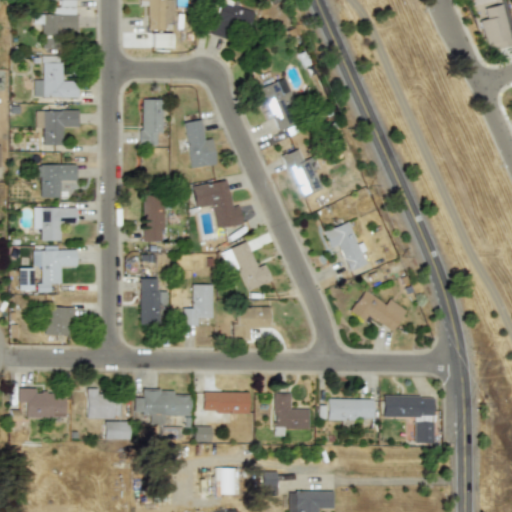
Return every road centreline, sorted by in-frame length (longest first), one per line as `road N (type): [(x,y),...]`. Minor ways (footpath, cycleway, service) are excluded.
road 1 (secondary): [(461,511),(453,331),(316,0)]
road 2 (residential): [(0,359),(459,364)]
road 3 (residential): [(324,362),(324,330),(211,77),(113,72)]
road 4 (residential): [(110,359),(112,0)]
